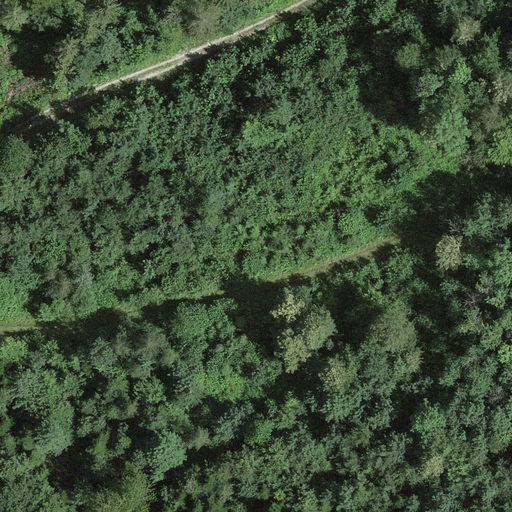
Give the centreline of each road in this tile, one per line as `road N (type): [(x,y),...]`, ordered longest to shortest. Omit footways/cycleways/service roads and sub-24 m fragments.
road 1 (track): [(0,326),(72,325),(274,283),(375,250),(511,188)]
road 2 (track): [(0,141),(96,90),(306,0)]
